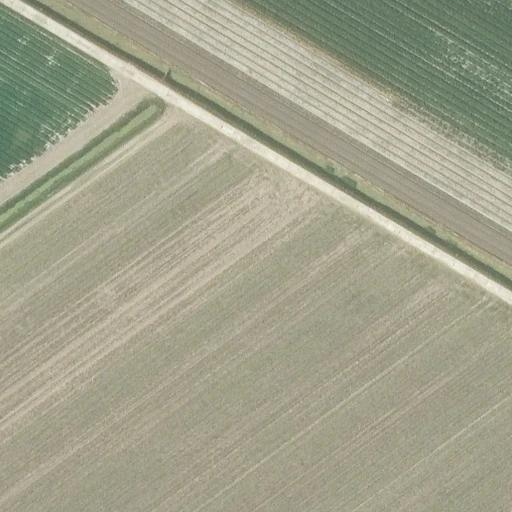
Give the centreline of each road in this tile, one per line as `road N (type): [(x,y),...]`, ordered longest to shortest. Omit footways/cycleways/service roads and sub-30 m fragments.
road 1 (track): [(511,303),(1,0)]
road 2 (track): [(0,197),(146,86)]
